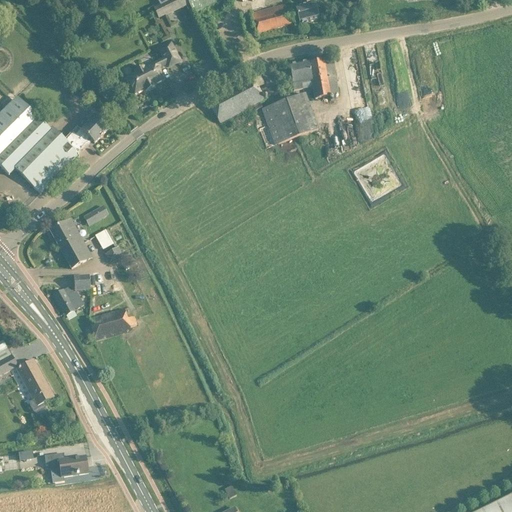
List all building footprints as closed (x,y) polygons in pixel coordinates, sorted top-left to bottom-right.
[(159,21),(189,6),(186,0),(157,0),(160,5),(153,8),(159,21)] [(223,0),(186,0),(189,6),(193,14),(223,0)] [(319,20),(316,11),(315,6),(311,7),(309,0),(300,0),(303,9),(296,11),(300,25),(319,20)] [(295,24),(293,15),(290,5),(251,15),(257,35),(295,24)] [(135,74),(126,78),(135,95),(145,90),(145,91),(154,87),(153,85),(163,80),(158,70),(167,65),(168,68),(180,62),(170,44),(157,50),(162,60),(145,69),(145,68),(135,72),(135,74)] [(289,67),(291,77),(294,92),(312,88),(314,100),(339,95),(332,60),(309,64),(309,63),(289,67)] [(219,124),(264,100),(258,89),(265,86),(259,75),(208,103),(219,124)] [(262,110),(276,146),(319,132),(305,95),(262,110)] [(0,167),(9,176),(15,170),(40,194),(78,155),(78,156),(89,145),(92,142),(94,145),(109,129),(92,113),(86,119),(85,119),(77,127),(77,128),(64,141),(52,130),(51,132),(17,99),(0,115),(0,167)] [(103,207),(96,211),(101,220),(108,216),(103,207)] [(93,258),(75,229),(70,220),(50,232),(71,270),(80,265),(93,258)] [(123,257),(118,248),(105,256),(109,265),(120,258),(123,257)] [(90,277),(74,278),(74,292),(90,291),(90,277)] [(65,317),(74,312),(84,307),(76,293),(74,295),(73,293),(70,288),(64,292),(53,297),(65,317)] [(124,310),(99,318),(89,321),(96,342),(130,332),(129,328),(136,326),(133,317),(127,319),(124,310)] [(0,376),(18,367),(8,349),(7,349),(3,341),(0,342),(0,376)] [(54,399),(33,361),(24,366),(16,370),(34,401),(31,403),(30,405),(30,407),(34,414),(37,414),(45,411),(46,408),(44,404),(45,403),(54,399)] [(60,437),(50,432),(47,437),(57,442),(60,437)] [(45,457),(47,467),(59,465),(61,479),(88,475),(85,458),(60,462),(59,455),(45,457)] [(231,486),(224,490),(229,500),(236,496),(231,486)] [(511,511),(511,496),(480,511),(511,511)]
